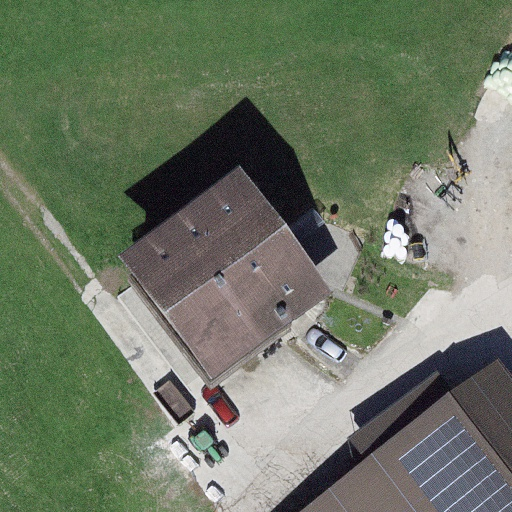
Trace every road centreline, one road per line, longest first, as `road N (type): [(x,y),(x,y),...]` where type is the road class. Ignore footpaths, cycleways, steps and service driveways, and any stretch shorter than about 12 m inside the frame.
road 1 (track): [(249,511),(0,168)]
road 2 (track): [(511,315),(381,402),(258,511)]
